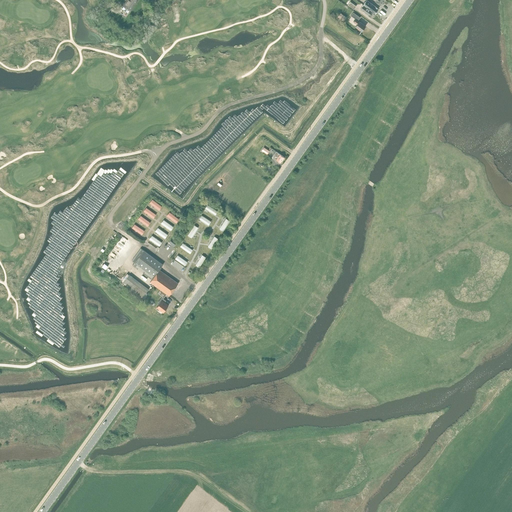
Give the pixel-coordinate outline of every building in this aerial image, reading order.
[(124,6),(122,8),(128,13),(130,10),(137,1),(136,0),(127,0),(123,6),(124,6)] [(367,0),(363,5),(375,13),(376,13),(378,11),(377,10),(378,9),(367,0)] [(375,13),(363,5),(360,9),(372,17),(373,16),(374,17),(376,14),(375,13)] [(353,12),(351,15),(352,15),(351,15),(352,16),(352,17),(355,19),(353,22),(357,24),(355,27),(361,31),(365,26),(358,21),(360,17),(353,12)] [(343,21),(346,17),(340,13),(337,17),(343,21)] [(276,151),(272,157),(280,163),(284,157),(276,151)] [(141,248),(132,260),(135,262),(132,265),(152,280),(150,282),(161,289),(167,294),(169,296),(178,283),(159,270),(163,264),(144,250),(141,248)] [(129,274),(123,283),(142,298),(143,297),(146,293),(149,289),(129,274)] [(167,294),(161,289),(158,293),(162,296),(157,304),(159,305),(156,308),(157,308),(157,309),(158,310),(159,310),(163,313),(168,306),(164,303),(166,301),(163,299),(167,294)]
